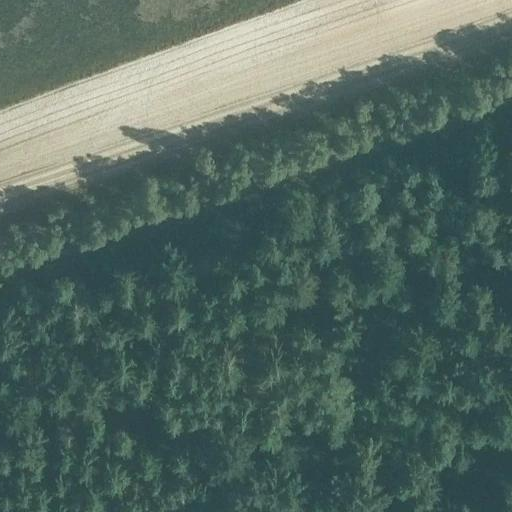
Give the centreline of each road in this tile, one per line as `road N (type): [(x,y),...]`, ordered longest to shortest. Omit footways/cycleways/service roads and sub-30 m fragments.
road 1 (unclassified): [(0,275),(511,97)]
road 2 (track): [(0,195),(511,25)]
road 3 (track): [(511,418),(437,511)]
